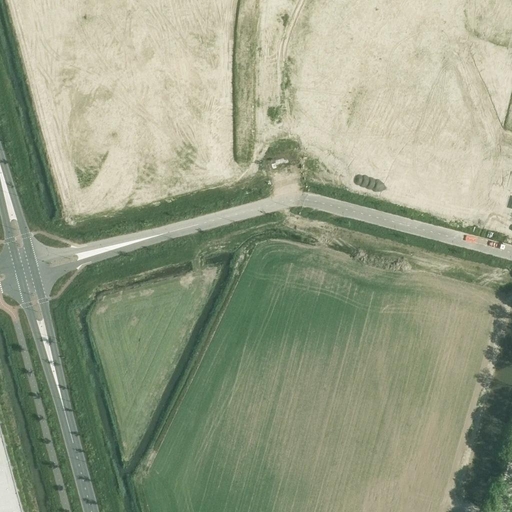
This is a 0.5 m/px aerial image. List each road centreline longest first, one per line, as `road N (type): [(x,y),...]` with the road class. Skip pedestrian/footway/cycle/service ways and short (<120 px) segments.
road 1 (unclassified): [(105,249),(296,198),(511,253)]
road 2 (tertiary): [(90,511),(44,338)]
